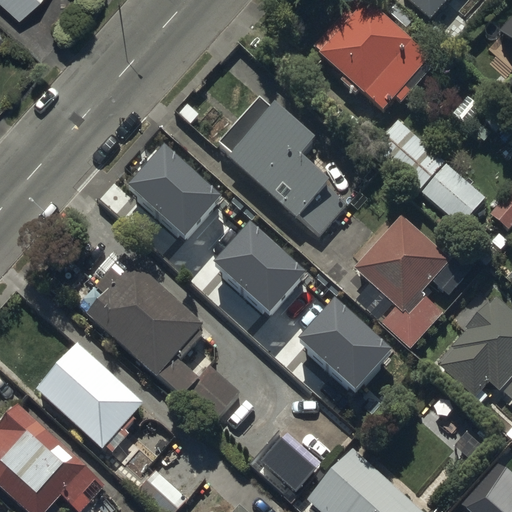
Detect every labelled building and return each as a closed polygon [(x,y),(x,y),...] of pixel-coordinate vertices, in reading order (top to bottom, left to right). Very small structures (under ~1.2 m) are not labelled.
[(0,0),(0,9),(14,22),(33,0),(0,0)] [(403,0),(399,6),(433,35),(463,0),(403,0)] [(385,127),(430,75),(366,20),(363,23),(356,16),(316,62),(324,68),(321,71),(385,127)] [(511,80),(505,88),(511,93),(511,19),(501,33),(511,42),(511,80)] [(467,103),(452,120),(467,133),(482,116),(467,103)] [(232,166),(229,170),(322,250),(370,195),(277,115),(272,120),(260,111),(221,156),(232,166)] [(419,210),(448,176),(402,136),(372,169),(419,210)] [(168,150),(132,190),(188,241),(225,200),(168,150)] [(480,206),(450,181),(424,211),(454,237),(480,206)] [(398,217),(354,267),(398,305),(383,322),(412,348),(441,314),(421,296),(450,263),(398,217)] [(250,229),(213,270),(270,321),(307,280),(250,229)] [(156,391),(203,337),(131,275),(108,302),(105,299),(81,327),(156,391)] [(335,304),(299,344),(355,395),(392,355),(335,304)] [(453,360),(439,375),(475,407),(489,391),(498,399),(511,383),(511,321),(494,305),(466,337),(468,338),(450,358),(453,360)] [(281,335),(261,316),(242,338),(262,356),(281,335)] [(35,400),(101,457),(139,413),(73,357),(35,400)] [(187,408),(214,431),(237,405),(210,381),(187,408)] [(0,434),(0,499),(14,511),(47,511),(81,474),(15,417),(0,434)] [(249,476),(282,504),(312,470),(279,441),(249,476)] [(404,511),(349,464),(309,509),(312,511),(404,511)] [(463,511),(462,511),(511,511),(511,485),(498,472),(463,511)]
